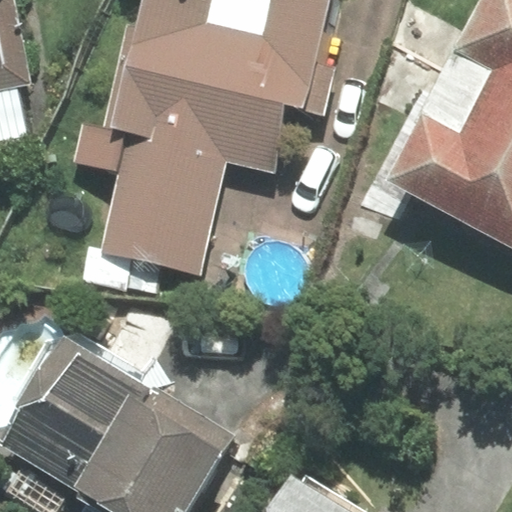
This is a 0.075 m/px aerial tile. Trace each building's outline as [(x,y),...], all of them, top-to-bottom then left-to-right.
[(0,0),(0,152),(29,147),(19,92),(33,89),(16,0),(0,0)] [(301,126),(328,2),(316,0),(268,0),(259,43),(206,32),(213,4),(193,0),(141,0),(133,36),(124,34),(101,135),(80,131),(71,173),(116,183),(98,261),(201,284),(225,173),(269,182),(283,121),(301,126)] [(511,1),(509,0),(485,0),(449,71),(488,91),(455,154),(417,135),(383,200),(511,266),(511,1)] [(65,359),(0,468),(0,470),(70,511),(199,511),(231,458),(65,359)] [(328,511),(283,486),(267,511),(328,511)]
